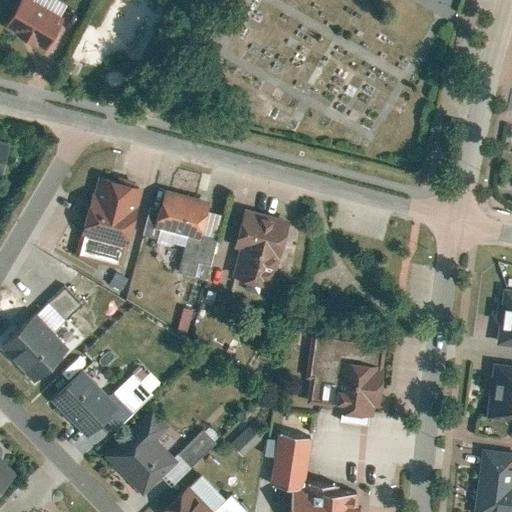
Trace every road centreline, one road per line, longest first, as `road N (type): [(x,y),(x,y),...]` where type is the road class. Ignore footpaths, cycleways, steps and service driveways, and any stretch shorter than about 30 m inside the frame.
road 1 (residential): [(66,106),(439,207)]
road 2 (residential): [(439,207),(406,511)]
road 3 (residential): [(487,0),(439,207)]
road 4 (residential): [(0,402),(107,511)]
road 5 (residential): [(66,106),(0,223)]
